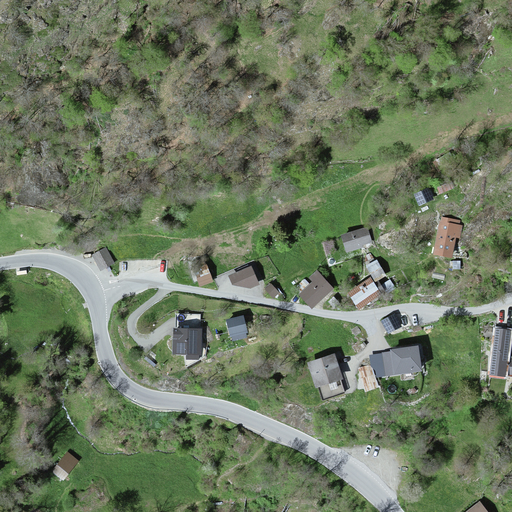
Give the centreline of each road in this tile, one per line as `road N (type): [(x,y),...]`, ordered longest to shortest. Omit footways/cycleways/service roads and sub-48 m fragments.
road 1 (unclassified): [(97,294),(168,286),(370,316),(411,306),(468,312),(511,300)]
road 2 (tertiary): [(97,294),(104,346),(122,384),(158,402),(199,403),(276,429),(346,471),(390,511)]
